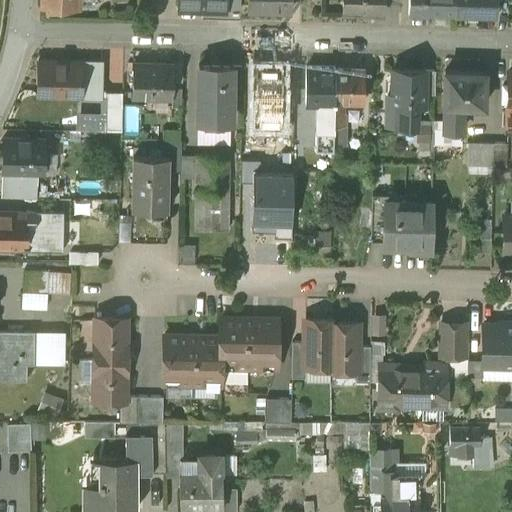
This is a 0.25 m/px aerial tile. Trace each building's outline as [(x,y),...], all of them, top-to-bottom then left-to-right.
[(178,0),(178,8),(226,9),(226,8),(226,0),(178,0)] [(240,0),(226,0),(226,8),(240,8),(240,0)] [(247,0),(248,9),(290,10),(290,0),(247,0)] [(383,0),(342,0),(342,12),(383,13),(383,0)] [(408,0),(408,13),(455,14),(455,0),(408,0)] [(455,0),(455,14),(496,15),(496,0),(455,0)] [(82,61),(39,59),(38,94),(81,95),(82,71),(82,61)] [(173,63),(133,62),(132,96),(172,97),(173,63)] [(233,65),(199,64),(198,122),(230,122),(230,102),(232,102),(232,88),(233,65)] [(243,65),(233,65),(232,88),(242,88),(243,65)] [(285,66),(253,65),(252,101),(258,101),(257,127),(275,127),(275,102),(284,102),(285,66)] [(324,101),(324,109),(316,109),(315,148),(333,148),(333,135),(333,123),(335,66),(306,66),(305,101),(324,101)] [(363,67),(335,66),(333,123),(346,124),(346,111),(344,111),(344,102),(363,102),(363,67)] [(424,104),(424,92),(425,70),(425,69),(393,68),(392,94),(388,93),(387,123),(411,124),(411,104),(424,104)] [(435,70),(425,70),(424,92),(434,93),(435,70)] [(485,71),(445,70),(444,104),(445,104),(444,130),(448,130),(462,130),(463,104),(484,105),(485,71)] [(511,70),(508,70),(508,86),(502,86),(502,100),(508,100),(507,104),(508,104),(507,127),(511,127),(511,70)] [(98,71),(82,71),(81,95),(94,95),(98,92),(98,71)] [(122,91),(106,91),(105,130),(121,130),(121,125),(122,103),(122,91)] [(133,104),(122,103),(121,125),(133,125),(133,104)] [(432,118),(418,118),(418,149),(433,150),(433,140),(432,140),(432,118)] [(346,124),(333,123),(333,135),(345,135),(346,124)] [(462,130),(448,130),(448,138),(462,138),(462,130)] [(45,137),(3,137),(2,170),(24,171),(44,171),(45,137)] [(181,139),(162,139),(161,155),(169,155),(168,170),(180,170),(181,139)] [(493,141),(467,140),(467,164),(493,165),(493,141)] [(506,141),(493,141),(493,165),(506,165),(506,141)] [(161,155),(133,154),(131,201),(168,202),(168,170),(169,155),(161,155)] [(228,155),(197,154),(196,189),(227,189),(228,169),(228,155)] [(24,171),(2,170),(1,183),(23,183),(24,171)] [(23,183),(1,183),(1,196),(23,196),(23,183)] [(227,189),(196,189),(195,228),(227,229),(227,198),(227,189)] [(388,194),(372,194),(371,239),(383,240),(384,201),(388,201),(388,194)] [(388,201),(384,201),(383,240),(385,243),(393,243),(396,240),(405,241),(412,248),(428,248),(430,246),(430,244),(431,202),(388,201)] [(26,209),(26,212),(26,241),(20,241),(20,246),(20,249),(63,250),(63,210),(26,209)] [(26,212),(0,211),(0,245),(20,246),(20,241),(26,241),(26,212)] [(511,214),(503,214),(503,250),(511,250),(511,214)] [(182,244),(181,260),(194,260),(194,244),(182,244)] [(330,245),(305,245),(305,261),(330,262),(330,245)] [(96,251),(70,250),(70,262),(96,262),(96,251)] [(289,252),(276,252),(276,262),(289,262),(289,252)] [(22,307),(47,307),(48,291),(71,292),(72,271),(36,270),(36,291),(23,290),(22,307)] [(371,313),(372,332),(386,331),(385,312),(371,313)] [(126,317),(95,316),(95,357),(125,358),(126,317)] [(220,334),(164,333),(163,381),(219,382),(220,364),(220,316),(220,317),(220,334)] [(277,318),(220,316),(220,364),(247,365),(276,366),(277,318)] [(331,318),(305,318),(305,340),(304,364),(306,364),(330,364),(330,367),(331,318)] [(357,322),(332,321),(332,318),(331,318),(330,367),(355,368),(357,368),(357,344),(357,322)] [(465,321),(441,321),(440,355),(464,355),(465,321)] [(506,323),(482,322),(482,361),(481,363),(483,363),(511,363),(511,321),(507,321),(506,323)] [(35,330),(0,329),(0,378),(26,378),(27,362),(34,363),(35,330)] [(305,340),(292,340),(291,375),(305,376),(306,364),(304,364),(305,340)] [(370,344),(357,344),(357,368),(355,368),(355,380),(369,380),(370,344)] [(125,358),(95,357),(94,397),(119,398),(124,398),(124,393),(125,358)] [(420,364),(379,363),(379,402),(379,406),(396,406),(397,403),(445,403),(445,364),(442,364),(439,361),(423,361),(420,364)] [(482,361),(467,361),(467,374),(482,375),(483,363),(481,363),(482,361)] [(247,365),(220,364),(219,382),(220,382),(220,376),(244,377),(246,374),(247,365)] [(136,393),(124,393),(124,398),(119,398),(119,420),(136,420),(136,419),(136,393)] [(149,394),(136,393),(136,419),(149,419),(149,394)] [(162,394),(149,394),(149,419),(162,419),(162,394)] [(291,396),(265,396),(264,420),(290,420),(291,396)] [(164,420),(129,420),(130,431),(130,446),(136,446),(136,457),(140,457),(140,465),(138,465),(138,471),(165,471),(164,420)] [(180,421),(164,420),(165,471),(165,474),(179,474),(180,472),(181,472),(181,460),(180,421)] [(114,435),(114,421),(84,421),(84,436),(114,435)] [(30,422),(7,423),(8,450),(31,450),(30,422)] [(32,423),(33,433),(45,433),(45,423),(32,423)] [(479,437),(479,426),(449,427),(450,455),(473,455),(473,466),(490,466),(487,436),(479,437)] [(125,457),(136,457),(136,446),(130,446),(130,431),(125,431),(125,457)] [(220,453),(200,453),(200,459),(200,472),(181,472),(180,472),(179,474),(179,507),(181,507),(181,506),(197,505),(197,507),(222,507),(221,487),(221,472),(220,472),(220,453)] [(90,457),(89,484),(100,484),(100,480),(101,480),(101,457),(90,457)] [(140,457),(136,457),(125,457),(101,457),(101,480),(100,480),(100,484),(89,484),(90,507),(138,507),(138,486),(135,486),(135,480),(138,471),(138,465),(140,465),(140,457)] [(181,460),(181,472),(200,472),(200,459),(181,460)] [(424,478),(397,478),(397,470),(381,470),(381,496),(380,496),(379,511),(418,511),(418,510),(425,510),(424,478)] [(440,471),(424,471),(424,478),(425,510),(440,510),(440,471)] [(81,484),(81,507),(90,507),(89,484),(81,484)] [(221,487),(222,507),(222,511),(236,510),(236,487),(221,487)]
